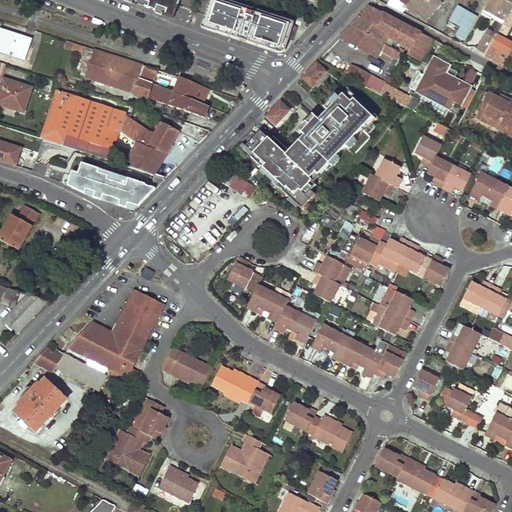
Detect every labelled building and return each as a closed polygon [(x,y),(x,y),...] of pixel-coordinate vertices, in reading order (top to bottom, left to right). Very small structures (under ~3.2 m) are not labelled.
[(149,8),(151,4),(142,0),(140,5),(149,8)] [(141,0),(142,0),(151,4),(149,8),(175,18),(181,0),(141,0)] [(294,24),(291,23),(281,53),(205,28),(214,0),(210,0),(201,29),(279,55),(282,55),(283,54),(285,52),(294,24)] [(235,5),(219,0),(214,0),(205,28),(281,53),(291,23),(291,21),(257,9),(256,12),(250,10),(250,7),(236,2),(235,5)] [(403,0),(401,4),(395,0),(390,7),(402,13),(405,9),(413,0),(403,0)] [(439,5),(433,0),(413,0),(405,9),(414,18),(415,16),(422,23),(439,5)] [(511,0),(487,0),(483,8),(494,15),(492,18),(502,24),(511,8),(511,0)] [(357,19),(349,26),(384,46),(387,39),(394,43),(408,51),(406,55),(420,63),(433,40),(368,7),(357,19)] [(460,23),(454,34),(465,40),(477,18),(457,7),(451,18),(460,23)] [(485,53),(483,56),(502,66),(509,54),(511,48),(511,42),(504,38),(511,23),(511,8),(502,24),(496,34),(485,53)] [(349,26),(340,37),(377,57),(380,51),(395,59),(399,53),(391,49),(384,46),(349,26)] [(488,29),(477,48),(485,53),(496,34),(488,29)] [(1,30),(0,34),(0,53),(25,62),(32,41),(1,30)] [(387,39),(384,46),(391,49),(394,43),(387,39)] [(114,57),(68,42),(66,50),(91,58),(85,79),(104,85),(114,57)] [(449,61),(441,56),(438,62),(433,59),(427,71),(430,72),(427,78),(424,77),(419,74),(414,83),(413,83),(410,88),(418,92),(420,89),(427,93),(425,96),(426,97),(441,105),(443,101),(453,106),(454,103),(459,106),(469,89),(453,80),(451,84),(442,79),(448,67),(446,66),(449,61)] [(114,57),(104,85),(121,90),(118,86),(122,73),(137,79),(142,66),(114,57)] [(325,72),(315,63),(301,78),(311,88),(325,72)] [(142,66),(137,79),(144,81),(149,69),(142,66)] [(350,66),(345,75),(365,85),(370,76),(350,66)] [(448,67),(442,79),(451,84),(453,80),(457,72),(448,67)] [(122,73),(118,86),(121,90),(130,94),(134,82),(136,82),(137,79),(122,73)] [(370,76),(365,85),(379,93),(384,84),(370,76)] [(134,82),(130,94),(137,96),(138,95),(155,100),(155,101),(205,119),(210,108),(201,105),(174,94),(144,81),(137,79),(136,82),(134,82)] [(179,80),(174,94),(201,105),(208,90),(179,80)] [(2,87),(0,94),(0,105),(23,113),(31,89),(5,81),(2,87)] [(405,95),(384,84),(379,93),(406,108),(410,101),(404,97),(405,95)] [(340,95),(342,96),(343,97),(349,91),(346,89),(340,95)] [(127,116),(57,91),(44,127),(109,151),(115,153),(121,135),(146,149),(134,169),(151,175),(165,154),(177,132),(161,124),(154,137),(127,118),(127,116)] [(256,136),(246,146),(245,148),(253,155),(250,158),(262,169),(279,185),(277,187),(289,198),(292,195),(295,198),(292,201),(297,206),(301,209),(314,195),(310,191),(315,186),(313,183),(309,180),(315,174),(318,177),(318,176),(329,165),(336,157),(345,147),(353,139),(362,130),(364,132),(372,124),(377,118),(349,91),(343,97),(342,96),(338,100),(335,96),(330,102),(333,106),(327,112),(318,121),(315,118),(301,134),(303,136),(298,142),(301,145),(293,152),(291,150),(288,152),(275,140),(272,137),(269,141),(259,132),(256,136)] [(487,95),(475,118),(511,137),(511,102),(510,102),(508,106),(487,95)] [(280,100),(264,116),(270,121),(275,126),(290,110),(280,100)] [(453,106),(443,101),(441,105),(445,107),(450,110),(453,106)] [(323,109),(327,112),(333,106),(330,102),(323,109)] [(298,131),(301,134),(315,118),(312,115),(298,131)] [(375,127),(372,124),(364,132),(367,135),(375,127)] [(436,124),(432,131),(444,137),(447,129),(436,124)] [(109,151),(44,127),(40,139),(54,143),(78,151),(105,160),(109,151)] [(241,141),(246,146),(256,136),(251,131),(241,141)] [(422,165),(428,168),(434,156),(439,145),(422,136),(414,153),(422,157),(425,159),(422,165)] [(277,138),(275,140),(288,152),(291,150),(277,138)] [(345,147),(348,150),(356,142),(353,139),(345,147)] [(0,141),(0,160),(15,165),(21,149),(0,141)] [(301,145),(298,142),(291,150),(293,152),(301,145)] [(242,145),(240,148),(250,158),(253,155),(245,148),(242,145)] [(452,165),(434,156),(428,168),(426,173),(434,177),(437,178),(434,184),(440,188),(452,165)] [(329,165),(332,168),(339,159),(336,157),(329,165)] [(399,166),(382,158),(373,177),(391,186),(396,188),(399,181),(393,178),(395,174),(399,166)] [(136,211),(154,190),(82,163),(77,175),(72,173),(67,186),(136,211)] [(470,174),(452,165),(440,188),(446,190),(449,185),(452,186),(461,191),(470,174)] [(262,169),(259,172),(276,187),(277,187),(279,185),(262,169)] [(494,180),(478,172),(466,195),(477,201),(480,196),(485,198),(494,180)] [(309,180),(313,183),(319,177),(318,176),(318,177),(315,174),(309,180)] [(391,186),(373,177),(369,175),(360,192),(377,200),(381,192),(383,189),(389,191),(391,186)] [(236,177),(229,188),(253,202),(259,191),(236,177)] [(509,187),(494,180),(485,198),(489,200),(487,205),(498,210),(509,187)] [(511,188),(509,187),(498,210),(508,216),(511,211),(511,188)] [(295,198),(292,195),(289,198),(286,201),(295,209),(297,206),(292,201),(295,198)] [(17,218),(11,215),(0,234),(0,240),(17,251),(37,215),(23,207),(17,218)] [(359,217),(373,225),(377,218),(363,210),(359,217)] [(346,222),(339,236),(347,240),(354,226),(346,222)] [(365,240),(357,237),(349,254),(358,258),(368,263),(369,261),(379,240),(371,237),(369,242),(365,240)] [(377,265),(378,263),(381,256),(397,264),(408,242),(401,238),(398,244),(395,242),(387,238),(385,243),(379,240),(369,261),(377,265)] [(414,245),(408,242),(397,264),(415,273),(423,256),(415,252),(411,250),(414,245)] [(344,252),(340,250),(335,261),(339,263),(344,252)] [(439,257),(433,254),(422,277),(440,286),(448,269),(440,265),(436,263),(439,257)] [(335,261),(326,256),(322,264),(321,267),(315,264),(311,272),(316,274),(334,284),(343,265),(339,263),(335,261)] [(394,271),(397,264),(381,256),(378,263),(394,271)] [(355,264),(364,269),(368,263),(358,258),(355,264)] [(243,262),(237,259),(226,281),(244,289),(252,273),(244,269),(240,268),(243,262)] [(142,277),(150,280),(153,272),(145,268),(142,277)] [(334,284),(316,274),(313,279),(319,282),(317,286),(313,295),(329,303),(338,286),(334,284)] [(480,284),(471,279),(462,297),(481,306),(492,283),(486,280),(483,286),(480,284)] [(360,295),(379,303),(385,290),(366,282),(360,295)] [(498,286),(492,283),(481,306),(498,315),(507,297),(499,293),(496,292),(498,286)] [(273,293),(257,286),(246,308),(256,313),(259,308),(264,310),(273,293)] [(48,302),(0,287),(0,302),(15,308),(2,322),(16,335),(48,302)] [(275,288),(273,293),(264,310),(269,312),(266,318),(277,323),(285,306),(290,295),(275,288)] [(111,330),(94,322),(90,325),(114,337),(136,292),(132,290),(111,330)] [(411,299),(395,291),(386,309),(408,321),(412,315),(405,311),(407,308),(411,299)] [(136,292),(114,337),(90,325),(69,348),(127,378),(163,306),(136,292)] [(300,314),(285,306),(277,323),(274,329),(284,333),(286,328),(292,331),(300,314)] [(264,310),(259,308),(256,313),(262,316),(264,310)] [(408,321),(386,309),(377,326),(378,327),(393,335),(397,327),(399,324),(405,327),(408,321)] [(316,321),(300,314),(292,331),(297,333),(294,338),(305,344),(316,321)] [(337,333),(321,324),(310,347),(321,352),(324,347),(329,349),(337,333)] [(470,328),(465,325),(461,333),(459,336),(454,333),(450,341),(472,351),(481,333),(470,328)] [(504,331),(493,326),(487,336),(499,342),(504,331)] [(292,331),(286,328),(284,333),(289,336),(292,331)] [(352,340),(337,333),(329,349),(333,351),(330,357),(341,362),(352,340)] [(303,347),(305,344),(294,338),(289,336),(288,339),(303,347)] [(367,348),(352,340),(341,362),(351,367),(354,361),(359,364),(367,348)] [(472,351),(450,341),(447,347),(452,349),(451,352),(446,361),(456,365),(463,369),(472,351)] [(171,374),(182,352),(172,347),(161,369),(171,374)] [(44,348),(32,361),(51,371),(54,367),(98,391),(106,378),(61,354),(60,356),(52,352),(44,348)] [(383,355),(367,348),(359,364),(364,366),(361,372),(372,377),(373,373),(383,355)] [(403,360),(385,351),(383,355),(373,373),(379,376),(382,370),(386,372),(395,376),(403,360)] [(212,367),(182,352),(171,374),(179,378),(180,375),(191,381),(202,386),(212,367)] [(473,369),(486,375),(492,363),(479,357),(473,369)] [(359,364),(354,361),(351,367),(356,370),(359,364)] [(233,372),(221,365),(211,384),(241,400),(252,378),(244,374),(243,377),(233,372)] [(440,378),(422,369),(413,386),(421,389),(424,391),(421,397),(428,401),(440,378)] [(179,378),(190,383),(191,381),(180,375),(179,378)] [(259,382),(252,378),(241,400),(248,403),(249,402),(259,382)] [(19,407),(14,411),(35,433),(67,401),(47,380),(40,387),(38,385),(17,405),(19,407)] [(266,385),(259,382),(249,402),(271,413),(280,395),(271,391),(265,388),(266,385)] [(453,390),(445,386),(438,400),(446,403),(453,390)] [(471,397),(453,389),(453,390),(446,403),(445,405),(452,408),(456,410),(453,416),(460,419),(465,410),(471,397)] [(293,402),(285,420),(294,424),(303,407),(293,402)] [(149,409),(143,406),(131,428),(138,431),(149,409)] [(315,417),(317,412),(309,408),(308,410),(303,407),(294,424),(307,431),(315,417)] [(150,437),(158,441),(162,433),(160,431),(163,426),(166,418),(149,409),(138,431),(144,435),(150,437)] [(470,419),(478,423),(480,418),(465,410),(460,419),(459,421),(466,425),(470,419)] [(495,413),(484,436),(494,441),(496,436),(501,438),(510,421),(495,413)] [(321,420),(315,417),(307,431),(306,434),(313,437),(312,438),(341,453),(351,433),(339,427),(329,422),(331,419),(324,415),(321,420)] [(331,419),(329,422),(339,427),(341,424),(331,419)] [(478,423),(470,419),(466,425),(475,429),(478,423)] [(511,421),(510,421),(501,438),(507,441),(504,446),(511,449),(511,421)] [(141,441),(144,435),(138,431),(131,428),(128,435),(141,441)] [(128,435),(118,430),(106,453),(116,458),(113,464),(138,476),(150,453),(141,449),(145,441),(147,442),(150,437),(144,435),(141,441),(128,435)] [(241,440),(245,442),(257,448),(261,442),(244,433),(241,440)] [(240,451),(230,445),(220,466),(244,478),(247,472),(255,476),(267,453),(257,448),(245,442),(240,451)] [(383,447),(374,465),(396,476),(405,458),(398,455),(383,447)] [(106,453),(103,459),(113,464),(116,458),(106,453)] [(0,455),(0,477),(9,460),(0,455)] [(406,455),(405,458),(396,476),(395,478),(426,493),(435,474),(430,471),(420,466),(421,463),(406,455)] [(420,466),(430,471),(431,468),(421,463),(420,466)] [(169,465),(157,487),(187,502),(197,483),(186,477),(175,472),(177,469),(169,465)] [(186,477),(187,474),(177,469),(175,472),(186,477)] [(247,472),(244,478),(252,482),(255,476),(247,472)] [(337,480),(320,472),(308,494),(328,504),(332,497),(329,496),(332,489),(337,480)] [(463,511),(464,510),(475,489),(467,485),(465,489),(455,483),(442,477),(432,496),(462,511),(463,511)] [(465,489),(467,485),(456,480),(455,483),(465,489)] [(150,489),(137,482),(130,497),(143,504),(150,489)] [(468,511),(490,511),(495,504),(486,499),(480,496),(481,493),(475,489),(464,510),(468,511)] [(216,490),(213,496),(222,500),(225,494),(216,490)] [(318,511),(320,509),(289,493),(279,511),(318,511)] [(375,511),(381,502),(363,493),(355,509),(352,507),(350,511),(375,511)] [(103,499),(90,511),(112,511),(115,506),(103,499)]
